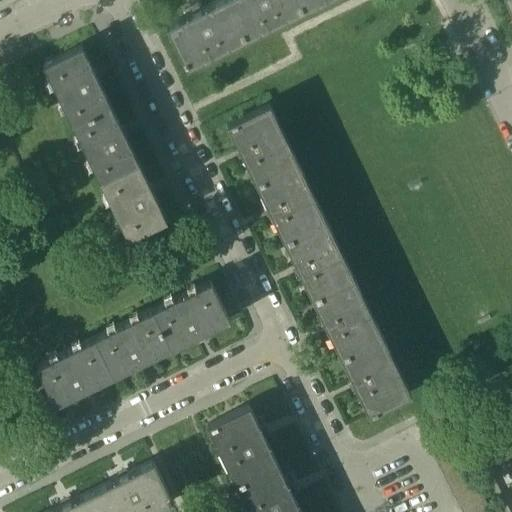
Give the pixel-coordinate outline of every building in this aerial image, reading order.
[(225,0),(215,0),(191,12),(165,25),(185,67),(244,38),(225,0)] [(296,0),(225,0),(244,38),(302,10),(296,0)] [(296,0),(302,10),(321,0),(296,0)] [(53,58),(44,62),(41,63),(70,121),(109,102),(97,78),(98,77),(94,68),(92,69),(80,44),(53,58)] [(446,77),(454,74),(449,63),(441,67),(446,77)] [(109,102),(70,121),(98,178),(137,160),(125,135),(126,135),(122,126),(120,127),(109,102)] [(268,102),(226,123),(252,177),(294,157),(268,102)] [(294,157),(252,177),(282,239),(324,218),(294,157)] [(137,160),(98,178),(126,237),(165,218),(153,193),(154,192),(150,183),(148,184),(137,160)] [(324,218),(282,239),(311,297),(353,276),(324,218)] [(353,276),(311,297),(339,354),(381,335),(353,276)] [(209,279),(171,297),(151,307),(170,346),(194,334),(194,336),(203,331),(203,330),(227,318),(209,279)] [(151,307),(114,325),(94,335),(112,374),(136,362),(137,363),(146,359),(145,358),(170,346),(151,307)] [(94,335),(56,353),(35,364),(48,392),(53,400),(54,402),(79,390),(79,392),(88,387),(88,386),(112,374),(94,335)] [(381,335),(339,354),(367,413),(409,393),(381,335)] [(247,403),(206,423),(234,482),(276,462),(264,437),(247,403)] [(441,413),(418,424),(424,435),(447,424),(441,413)] [(447,424),(424,435),(429,446),(452,435),(447,424)] [(452,435),(429,446),(434,456),(457,445),(452,435)] [(457,445),(434,456),(439,467),(462,456),(457,445)] [(501,459),(506,470),(511,467),(511,457),(510,455),(501,459)] [(462,456),(439,467),(444,477),(467,466),(462,456)] [(126,471),(118,475),(108,480),(94,487),(106,511),(148,511),(172,500),(152,459),(126,471)] [(300,511),(276,462),(234,482),(248,511),(300,511)] [(467,466),(444,477),(449,488),(473,477),(467,466)] [(473,477),(449,488),(455,499),(478,488),(473,477)] [(69,499),(60,503),(52,507),(42,511),(106,511),(94,487),(69,499)] [(478,488),(455,499),(460,509),(483,498),(478,488)] [(483,498),(460,509),(460,511),(483,511),(489,510),(483,498)]
